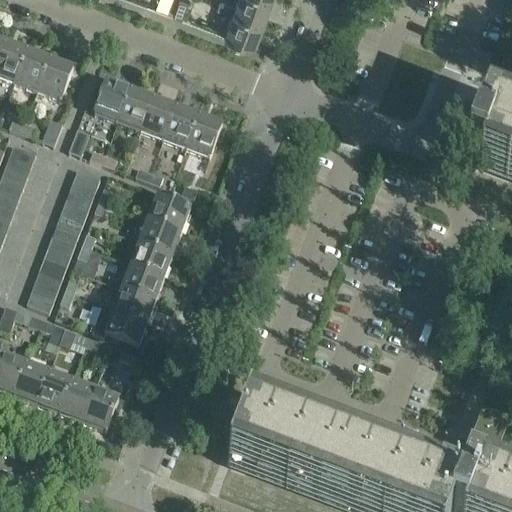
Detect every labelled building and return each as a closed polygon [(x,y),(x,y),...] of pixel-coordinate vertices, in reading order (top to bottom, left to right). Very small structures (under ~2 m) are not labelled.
[(181,0),(179,0),(173,17),(182,20),(188,2),(181,0)] [(237,0),(235,8),(219,2),(216,10),(232,16),(234,12),(262,23),(270,0),(237,0)] [(412,15),(425,20),(431,6),(419,0),(412,15)] [(224,36),(253,47),(262,23),(234,12),(232,16),(224,36)] [(0,82),(14,88),(27,54),(5,46),(0,59),(0,82)] [(37,96),(49,63),(27,54),(14,88),(37,96)] [(61,105),(73,72),(49,63),(37,96),(61,105)] [(107,85),(94,118),(117,127),(130,94),(107,85)] [(140,136),(152,102),(130,94),(117,127),(140,136)] [(163,145),(176,111),(152,102),(140,136),(163,145)] [(511,123),(472,109),(468,118),(454,156),(511,178),(511,123)] [(186,153),(199,120),(176,111),(163,145),(186,153)] [(209,162),(222,129),(199,120),(186,153),(209,162)] [(50,124),(42,147),(54,151),(62,129),(50,124)] [(13,125),(9,134),(21,138),(24,129),(13,125)] [(33,143),(36,134),(24,129),(21,138),(33,143)] [(89,139),(77,134),(69,157),(81,161),(89,139)] [(36,159),(13,151),(9,162),(31,170),(36,159)] [(93,156),(90,165),(102,169),(105,161),(93,156)] [(162,178),(166,167),(139,158),(136,170),(162,178)] [(113,174),(117,165),(105,161),(102,169),(113,174)] [(5,173),(27,181),(31,170),(9,162),(5,173)] [(1,184),(23,193),(27,181),(5,173),(1,184)] [(138,173),(135,182),(147,187),(150,178),(138,173)] [(100,184),(77,175),(73,186),(96,195),(100,184)] [(159,191),(162,183),(150,178),(147,187),(159,191)] [(0,186),(0,196),(19,204),(23,193),(1,184),(0,186)] [(69,198),(92,206),(96,195),(73,186),(69,198)] [(184,191),(181,200),(193,205),(197,196),(184,191)] [(112,197),(103,194),(99,206),(108,209),(112,197)] [(0,209),(14,215),(19,204),(0,196),(0,209)] [(65,209),(87,217),(92,206),(69,198),(65,209)] [(190,214),(156,201),(148,224),(181,237),(190,214)] [(94,218),(103,221),(108,209),(99,206),(94,218)] [(0,222),(10,226),(14,215),(0,209),(0,222)] [(60,220),(83,229),(87,217),(65,209),(60,220)] [(56,231),(79,240),(83,229),(60,220),(56,231)] [(10,226),(0,222),(0,235),(6,238),(10,226)] [(139,246),(173,259),(181,237),(148,224),(139,246)] [(52,242),(75,251),(79,240),(56,231),(52,242)] [(96,242),(86,239),(82,251),(91,254),(96,242)] [(75,251),(52,242),(48,254),(70,262),(75,251)] [(107,245),(98,262),(113,270),(122,252),(107,245)] [(130,269),(164,282),(173,259),(139,246),(130,269)] [(77,263),(86,267),(91,254),(82,251),(77,263)] [(70,262),(48,254),(43,265),(66,274),(70,262)] [(66,274),(43,265),(39,276),(62,285),(66,274)] [(122,292),(156,304),(164,282),(130,269),(122,292)] [(62,285),(39,276),(35,287),(58,296),(62,285)] [(78,288),(69,285),(65,297),(74,300),(78,288)] [(58,296),(35,287),(31,299),(53,307),(58,296)] [(113,315),(147,328),(156,304),(122,292),(113,315)] [(60,309),(69,312),(74,300),(65,297),(60,309)] [(26,310),(49,318),(53,307),(31,299),(26,310)] [(0,325),(0,335),(9,339),(18,316),(6,311),(0,325)] [(92,335),(137,352),(147,328),(113,315),(102,311),(92,335)] [(31,321),(27,330),(39,335),(43,325),(31,321)] [(51,340),(55,330),(43,325),(39,335),(51,340)] [(458,331),(444,325),(440,336),(462,345),(467,334),(458,331)] [(51,340),(49,346),(60,350),(66,334),(55,330),(51,340)] [(71,354),(76,338),(66,334),(60,350),(71,354)] [(76,338),(73,347),(85,352),(89,343),(76,338)] [(97,357),(100,347),(89,343),(85,352),(97,357)] [(131,370),(134,360),(122,355),(118,365),(131,370)] [(3,359),(0,365),(0,396),(14,402),(27,368),(3,359)] [(37,411),(50,377),(27,368),(14,402),(37,411)] [(50,377),(37,411),(59,419),(72,385),(50,377)] [(82,428),(95,394),(72,385),(59,419),(82,428)] [(105,437),(118,403),(95,394),(82,428),(105,437)] [(245,423),(229,465),(353,511),(511,511),(511,501),(482,490),(487,479),(485,478),(486,475),(492,477),(495,468),(507,436),(505,433),(503,430),(499,427),(496,426),(492,425),(488,424),(484,425),(480,426),(468,458),(465,467),(470,469),(469,472),(428,456),(426,462),(424,468),(421,467),(413,487),(245,423)]
